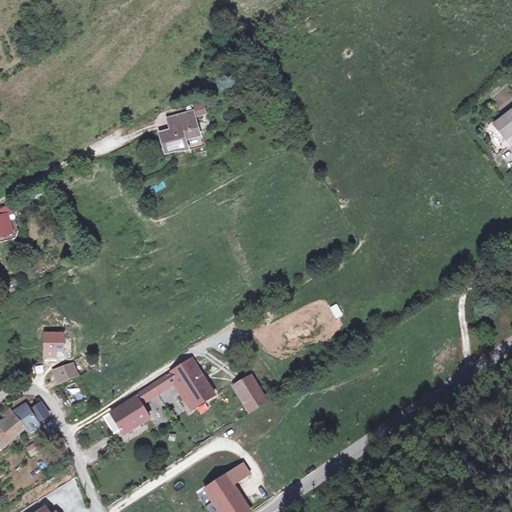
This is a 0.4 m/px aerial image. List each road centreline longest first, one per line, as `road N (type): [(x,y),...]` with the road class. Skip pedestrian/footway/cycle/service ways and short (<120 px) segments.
road 1 (tertiary): [(266,511),(511,343)]
road 2 (residential): [(98,511),(41,394),(28,389),(0,398)]
